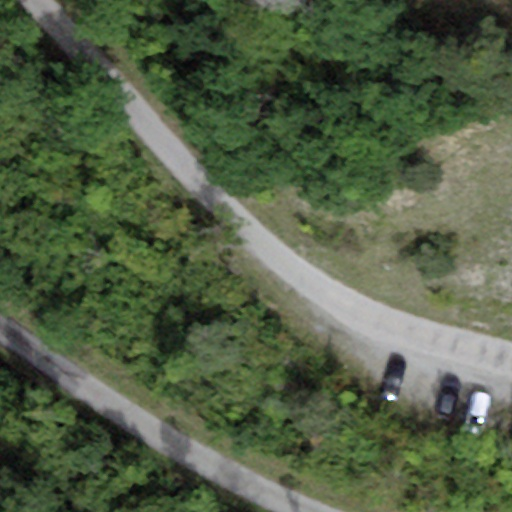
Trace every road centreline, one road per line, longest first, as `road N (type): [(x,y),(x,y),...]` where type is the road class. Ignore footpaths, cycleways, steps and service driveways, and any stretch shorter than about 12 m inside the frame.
road 1 (track): [(511,368),(355,316),(214,201),(23,0)]
road 2 (track): [(0,329),(192,456),(303,511)]
